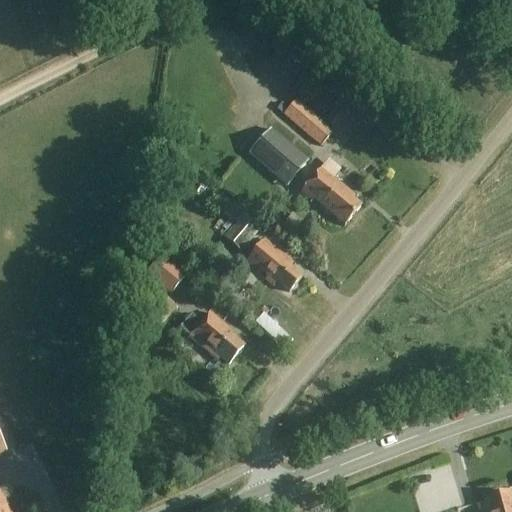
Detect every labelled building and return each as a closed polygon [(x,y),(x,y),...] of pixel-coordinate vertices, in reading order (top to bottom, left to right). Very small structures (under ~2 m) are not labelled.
[(276,2),(262,17),(288,41),(292,45),(307,59),(319,46),(321,44),(276,2)] [(307,59),(357,104),(370,91),(319,46),(307,59)] [(283,116),(320,147),(334,132),(296,100),(291,105),(286,100),(278,109),(284,115),(283,116)] [(334,130),(344,118),(335,110),(325,122),(334,130)] [(248,156),(285,189),(308,161),(271,129),(248,156)] [(169,174),(172,151),(151,148),(148,172),(169,174)] [(362,207),(353,199),(355,197),(321,169),(300,195),(310,203),(312,201),(345,228),(362,207)] [(216,211),(233,224),(241,213),(225,200),(216,211)] [(244,215),(224,239),(241,253),(261,229),(244,215)] [(146,228),(145,241),(158,243),(160,230),(146,228)] [(301,278),(262,245),(247,263),(257,272),(261,268),(289,292),(301,278)] [(145,275),(170,295),(184,278),(159,258),(145,275)] [(157,294),(138,318),(157,333),(176,309),(157,294)] [(233,333),(210,313),(201,323),(192,316),(181,328),(190,337),(216,361),(218,359),(227,366),(244,347),(231,335),(233,333)] [(0,511),(9,511),(0,491),(0,511)] [(511,511),(511,500),(510,494),(485,501),(487,511),(511,511)]
